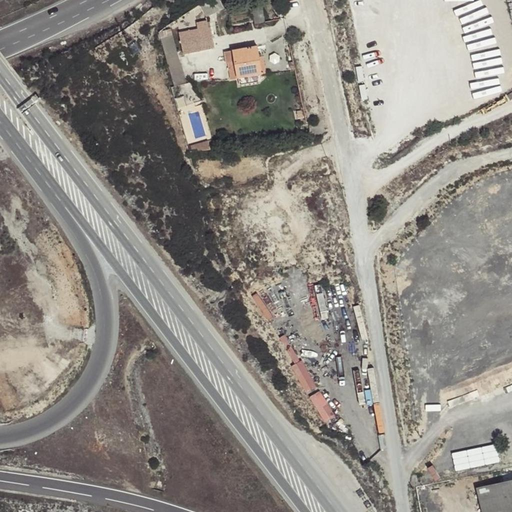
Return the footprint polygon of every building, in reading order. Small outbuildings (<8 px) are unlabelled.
[(220,0),(207,0),(199,4),(205,17),(224,7),(220,0)] [(254,20),(264,19),(261,2),(252,4),(254,20)] [(183,50),(184,55),(208,50),(213,37),(210,27),(208,27),(208,26),(199,27),(179,32),(180,36),(183,50)] [(176,52),(183,50),(180,36),(172,38),(173,42),(176,52)] [(258,46),(224,52),(226,63),(228,63),(235,62),(238,78),(266,74),(263,56),(260,57),(258,46)] [(168,55),(176,86),(185,83),(177,53),(168,55)] [(174,86),(176,86),(168,55),(166,56),(174,86)] [(231,79),(238,78),(235,62),(228,63),(231,79)] [(195,149),(196,151),(211,150),(208,141),(194,145),(195,149)] [(292,366),(306,394),(318,387),(304,360),(292,366)] [(310,397),(326,422),(337,415),(321,390),(310,397)] [(483,511),(511,511),(511,482),(478,490),(483,511)]
